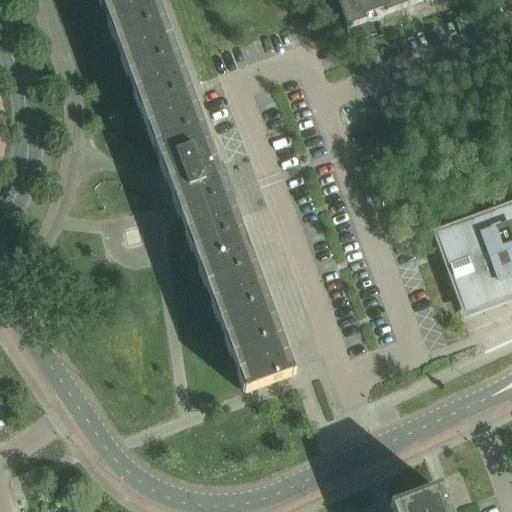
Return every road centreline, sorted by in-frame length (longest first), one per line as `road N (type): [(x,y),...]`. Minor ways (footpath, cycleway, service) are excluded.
road 1 (residential): [(321,100),(307,62),(235,89),(343,380)]
road 2 (unclassified): [(80,411),(136,482),(188,505),(258,502),(372,452)]
road 3 (tertiary): [(0,224),(28,146),(23,93),(0,25)]
road 4 (residential): [(321,100),(490,39)]
road 5 (unclassified): [(0,293),(80,411)]
